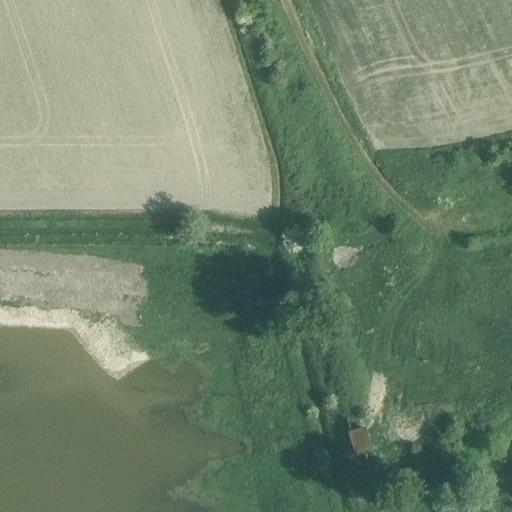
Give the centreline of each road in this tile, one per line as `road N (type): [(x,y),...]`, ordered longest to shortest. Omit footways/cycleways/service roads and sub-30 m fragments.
road 1 (track): [(442,288),(436,244),(364,157),(290,0)]
road 2 (track): [(511,373),(446,392),(393,382),(385,371),(387,334),(399,315),(442,288)]
